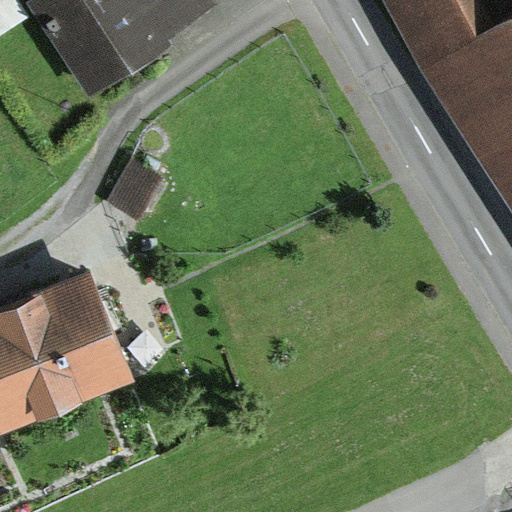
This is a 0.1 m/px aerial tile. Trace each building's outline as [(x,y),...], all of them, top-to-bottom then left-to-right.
[(23,0),(0,0),(0,34),(32,13),(23,0)] [(32,0),(90,85),(215,0),(32,0)] [(511,0),(433,0),(511,125),(511,0)] [(163,178),(132,160),(108,200),(139,218),(163,178)] [(135,276),(0,326),(0,437),(171,374),(135,276)]
